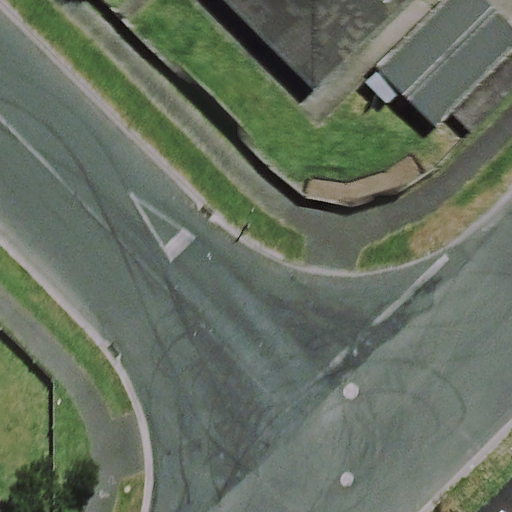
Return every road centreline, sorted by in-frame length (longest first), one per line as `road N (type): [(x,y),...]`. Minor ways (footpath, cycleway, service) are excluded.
road 1 (residential): [(0,117),(349,467)]
road 2 (residential): [(349,467),(511,306)]
